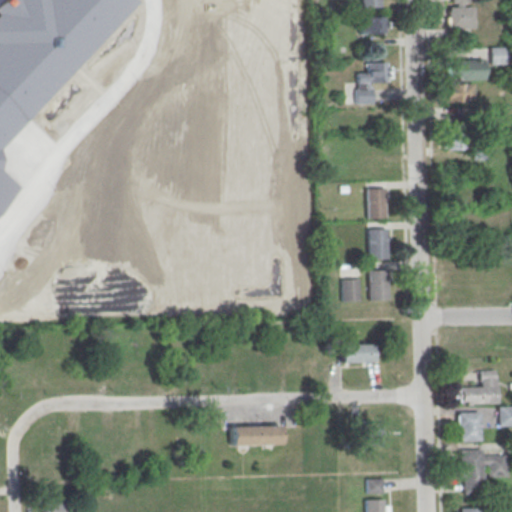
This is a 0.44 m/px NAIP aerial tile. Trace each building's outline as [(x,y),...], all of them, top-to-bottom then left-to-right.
[(0,3),(3,0),(133,0),(138,4),(0,149),(0,170),(19,188),(0,207),(0,3)] [(448,0),(448,28),(470,28),(470,0),(448,0)] [(388,34),(388,15),(361,15),(361,34),(388,34)] [(489,64),(505,64),(505,46),(489,46),(489,64)] [(482,79),(482,59),(447,59),(447,79),(482,79)] [(390,82),(390,61),(366,61),(366,73),(354,73),(354,103),(371,103),(371,82),(390,82)] [(472,83),(442,83),(442,102),(472,102),(472,83)] [(445,149),(466,149),(466,133),(445,133),(445,149)] [(472,158),(485,159),(485,150),(473,149),(472,158)] [(365,188),(384,188),(384,217),(366,218),(365,188)] [(366,229),(384,228),(385,258),(366,259),(366,229)] [(365,270),(384,269),(385,299),(366,299),(365,270)] [(356,278),(339,278),(340,301),(357,300),(356,278)] [(339,343),(339,362),(371,362),(371,343),(339,343)] [(321,352),(296,352),(296,372),(321,372),(321,352)] [(251,371),(277,371),(277,354),(251,354),(251,371)] [(151,375),(151,357),(107,357),(107,375),(151,375)] [(495,370),(477,370),(477,386),(453,386),(454,403),(496,402),(495,370)] [(497,426),(511,425),(511,405),(497,405),(497,426)] [(478,411),(456,411),(456,440),(478,440),(478,411)] [(363,445),(381,445),(381,422),(363,422),(363,445)] [(229,426),(229,444),(279,444),(279,426),(229,426)] [(83,449),(133,449),(133,430),(83,430),(83,449)] [(482,493),(482,477),(505,476),(505,455),(482,455),(482,448),(459,448),(459,493),(482,493)] [(380,478),(365,478),(365,493),(380,493),(380,478)] [(360,511),(385,511),(385,498),(360,498),(360,511)] [(67,511),(68,501),(42,501),(42,511),(67,511)]
